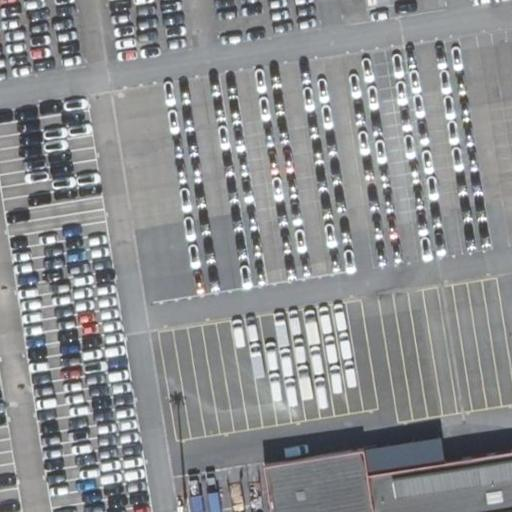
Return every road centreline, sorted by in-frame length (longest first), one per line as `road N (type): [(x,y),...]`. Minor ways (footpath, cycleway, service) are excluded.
road 1 (unknown): [(140,323),(511,247)]
road 2 (unknown): [(98,70),(140,323)]
road 3 (unknown): [(38,511),(0,298)]
road 4 (unknown): [(140,323),(168,511)]
road 5 (unknown): [(511,6),(333,33)]
road 6 (unknown): [(217,51),(98,70)]
